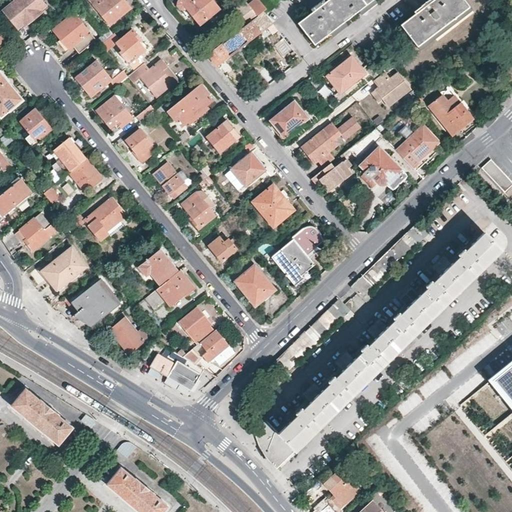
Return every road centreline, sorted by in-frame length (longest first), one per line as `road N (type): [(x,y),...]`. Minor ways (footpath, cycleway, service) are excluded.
road 1 (residential): [(267,345),(37,65)]
road 2 (tertiary): [(196,421),(5,315)]
road 3 (tertiary): [(5,315),(21,335),(185,434)]
road 4 (tertiary): [(361,257),(511,112)]
road 5 (residential): [(361,257),(245,116)]
road 6 (residential): [(245,116),(151,0)]
road 7 (tertiary): [(267,345),(361,257)]
road 8 (tertiary): [(282,511),(196,421)]
